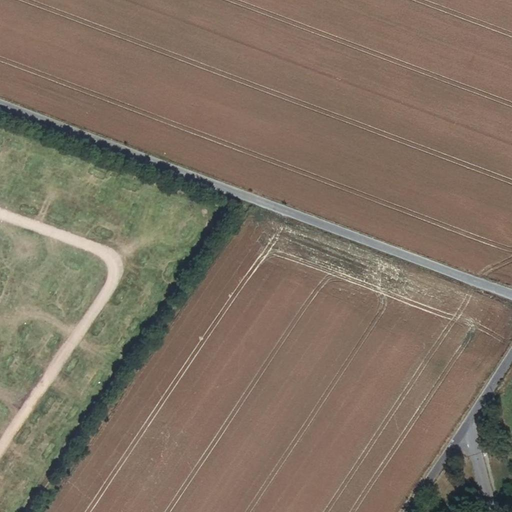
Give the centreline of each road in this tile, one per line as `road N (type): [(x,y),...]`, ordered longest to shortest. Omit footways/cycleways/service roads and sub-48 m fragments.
road 1 (unclassified): [(511,298),(0,105)]
road 2 (unclassified): [(408,511),(511,354)]
